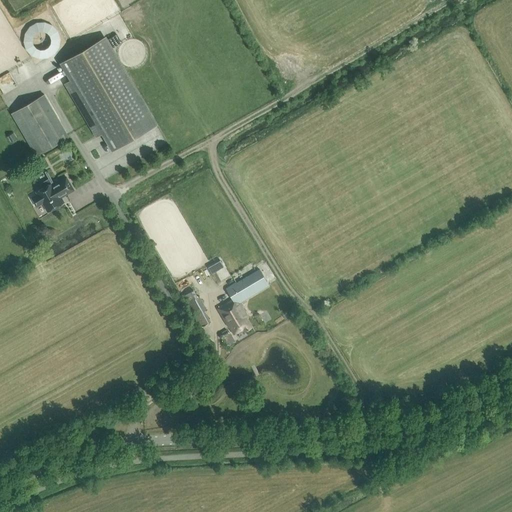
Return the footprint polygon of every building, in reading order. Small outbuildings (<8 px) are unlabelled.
[(40,61),(66,44),(48,17),(22,34),(40,61)] [(72,80),(66,83),(97,136),(103,132),(113,149),(155,124),(105,38),(62,63),(72,80)] [(0,76),(0,82),(5,93),(19,86),(12,71),(0,76)] [(36,156),(68,137),(44,94),(11,113),(36,156)] [(8,136),(11,142),(16,139),(18,138),(14,132),(13,132),(8,136)] [(52,183),(37,192),(38,194),(32,198),(37,206),(43,202),(48,211),(57,206),(58,207),(64,203),(60,197),(72,190),(73,191),(66,177),(53,184),(52,183)] [(207,267),(211,274),(218,270),(214,263),(207,267)] [(245,273),(243,269),(233,275),(235,279),(245,273)] [(239,302),(268,284),(259,270),(226,290),(233,301),(222,308),(221,306),(219,307),(220,309),(218,310),(228,327),(229,326),(234,334),(243,328),(245,331),(252,327),(246,319),(248,318),(239,302)] [(197,297),(194,292),(193,290),(190,284),(179,290),(199,328),(210,322),(204,310),(206,309),(199,296),(197,297)]
